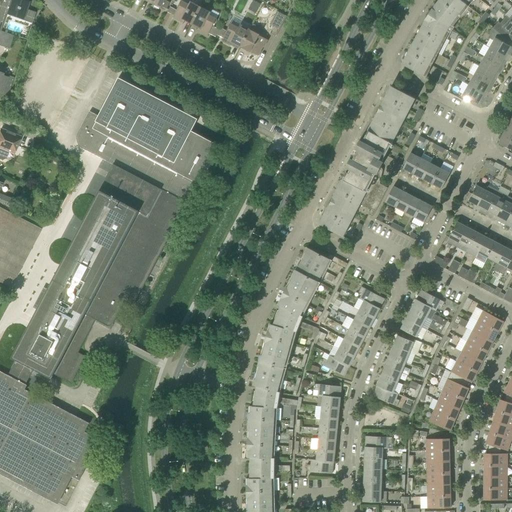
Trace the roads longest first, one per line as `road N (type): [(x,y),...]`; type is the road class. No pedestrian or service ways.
road 1 (tertiary): [(192,377),(317,135)]
road 2 (tertiary): [(299,138),(177,371)]
road 3 (residential): [(348,511),(349,435),(361,379),(407,283)]
road 4 (residential): [(113,42),(299,138)]
road 5 (residential): [(309,119),(124,22)]
road 6 (residential): [(407,283),(490,123)]
road 7 (residential): [(467,511),(471,430),(511,341)]
road 8 (residential): [(236,385),(258,311),(300,228)]
road 9 (tertiary): [(317,135),(390,0)]
road 10 (tertiary): [(177,371),(165,412),(172,511)]
road 11 (tertiary): [(188,511),(181,413),(192,377)]
road 12 (tertiary): [(371,0),(309,119)]
road 13 (residential): [(232,511),(236,385)]
road 14 (residential): [(407,283),(300,228)]
